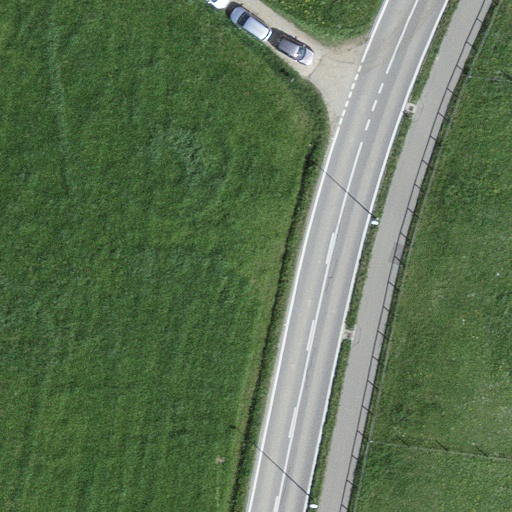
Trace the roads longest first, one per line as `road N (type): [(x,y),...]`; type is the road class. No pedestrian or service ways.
road 1 (track): [(337,511),(409,173),(484,0)]
road 2 (secondary): [(283,511),(370,113),(422,0)]
road 3 (track): [(232,0),(370,113)]
